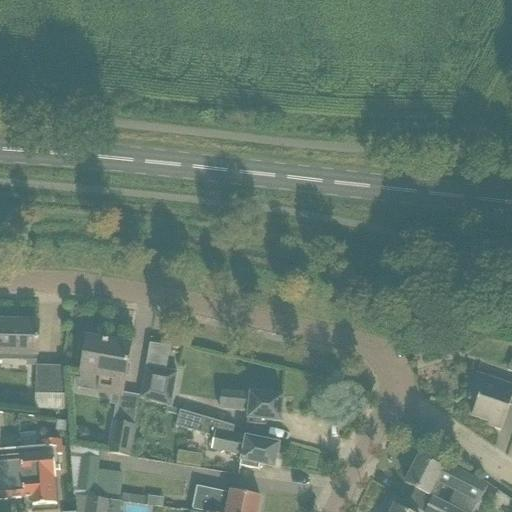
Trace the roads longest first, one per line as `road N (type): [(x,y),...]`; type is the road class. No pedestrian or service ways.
road 1 (primary): [(0,152),(511,204)]
road 2 (residential): [(393,403),(396,371),(383,347),(131,290),(0,285)]
road 3 (residential): [(511,477),(393,403)]
road 4 (residential): [(332,511),(393,403)]
